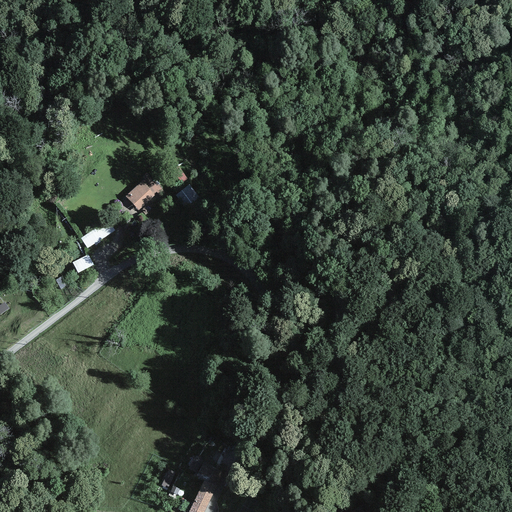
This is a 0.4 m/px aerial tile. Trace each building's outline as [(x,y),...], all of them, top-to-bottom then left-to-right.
[(143,178),(145,180),(126,197),(138,211),(155,197),(154,196),(156,194),(160,198),(166,193),(158,185),(157,186),(147,175),(143,178)] [(200,199),(189,186),(175,197),(186,210),(200,199)] [(83,243),(88,253),(108,241),(102,232),(83,243)] [(90,260),(74,268),(79,278),(95,270),(90,260)] [(9,309),(5,303),(0,306),(0,314),(1,315),(9,309)] [(204,461),(197,457),(189,469),(195,473),(204,461)] [(204,511),(224,475),(203,464),(196,478),(203,481),(187,511),(204,511)] [(176,473),(169,470),(161,486),(168,489),(176,473)] [(179,490),(173,487),(170,493),(177,496),(179,490)] [(373,511),(366,503),(354,511),(373,511)]
